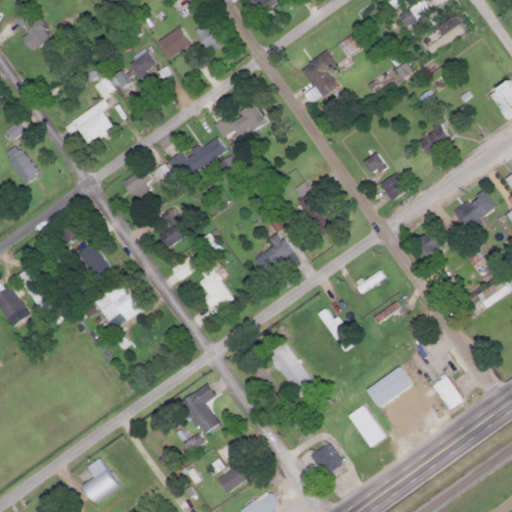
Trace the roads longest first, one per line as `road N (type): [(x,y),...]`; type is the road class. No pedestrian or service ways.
road 1 (residential): [(0,508),(511,134)]
road 2 (residential): [(324,511),(216,349),(0,58)]
road 3 (residential): [(509,404),(225,0)]
road 4 (residential): [(0,247),(340,0)]
road 5 (secondary): [(349,511),(511,401)]
